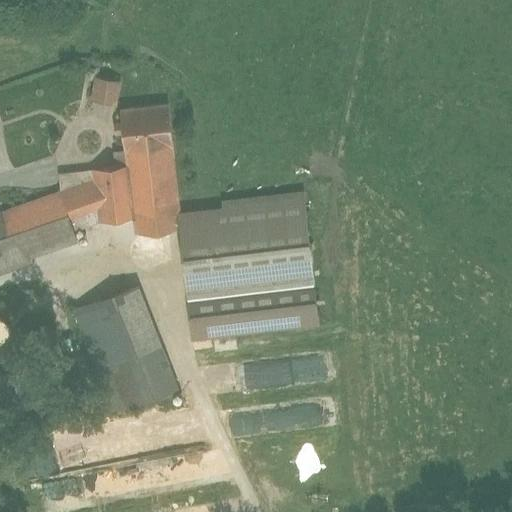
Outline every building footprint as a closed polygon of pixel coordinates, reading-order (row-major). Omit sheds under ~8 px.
[(128,80),(105,74),(99,97),(122,103),(128,80)] [(72,218),(100,208),(102,225),(140,220),(142,238),(184,233),(182,213),(169,105),(122,111),(129,165),(95,169),(96,178),(11,209),(29,259),(80,241),(72,218)] [(324,324),(306,196),(182,213),(184,233),(199,341),(324,324)] [(0,269),(29,259),(11,209),(8,201),(0,203),(0,269)] [(187,387),(148,288),(88,311),(127,410),(187,387)] [(0,325),(0,357),(11,355),(3,325),(0,325)] [(226,365),(228,389),(370,378),(368,354),(226,365)]
